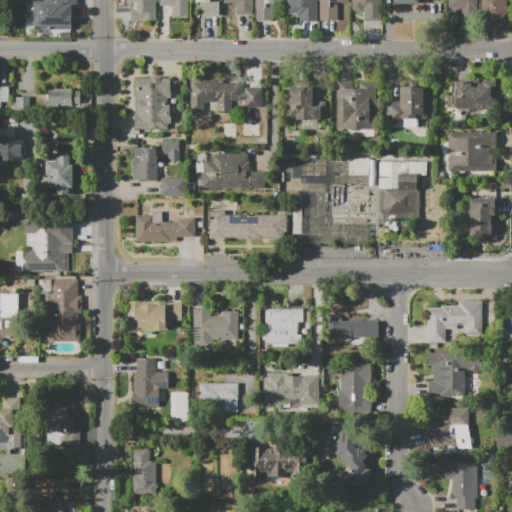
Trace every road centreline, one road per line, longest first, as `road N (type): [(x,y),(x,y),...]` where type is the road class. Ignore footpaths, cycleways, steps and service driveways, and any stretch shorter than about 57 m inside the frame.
road 1 (residential): [(103,272),(511,272)]
road 2 (residential): [(511,51),(104,52)]
road 3 (residential): [(103,272),(104,511)]
road 4 (residential): [(401,272),(408,483),(418,508)]
road 5 (residential): [(104,52),(103,272)]
